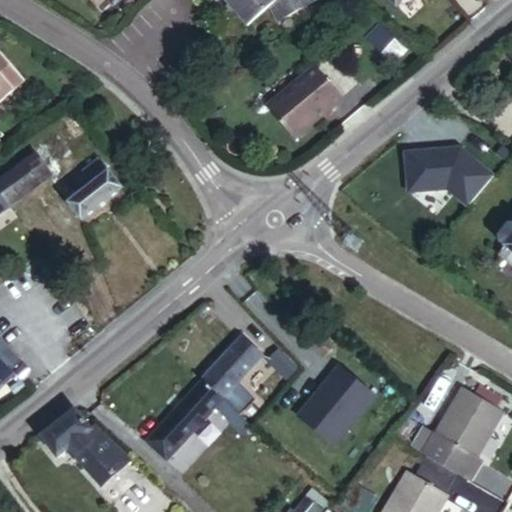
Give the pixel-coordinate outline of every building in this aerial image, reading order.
[(225,0),(250,27),(272,7),(278,21),(313,5),(310,0),(225,0)] [(403,0),(386,0),(395,8),(403,0)] [(0,96),(16,83),(0,64),(0,96)] [(351,93),(325,66),(279,109),(305,137),(351,93)] [(29,153),(31,157),(38,165),(48,158),(39,145),(29,153)] [(457,150),(403,155),(406,194),(444,191),(466,209),(491,178),(457,150)] [(38,165),(31,157),(0,179),(0,215),(49,180),(38,165)] [(65,205),(79,223),(125,188),(102,160),(81,175),(88,185),(65,205)] [(511,219),(502,231),(502,240),(508,246),(501,253),(511,261),(511,219)] [(241,341),(201,382),(219,399),(220,398),(237,414),(250,400),(233,384),(259,357),(241,341)] [(0,342),(0,357),(4,361),(11,353),(0,342)] [(295,368),(277,350),(266,360),(284,379),(295,368)] [(15,357),(8,364),(18,374),(26,367),(15,357)] [(375,394),(339,364),(298,413),(334,443),(375,394)] [(219,399),(201,382),(145,442),(163,459),(211,408),(227,424),(237,415),(219,399)] [(481,392),(476,400),(498,413),(503,404),(481,392)] [(478,467),(507,419),(498,413),(476,400),(465,394),(439,439),(427,432),(415,452),(438,465),(436,468),(458,481),(472,489),(483,470),(478,467)] [(75,408),(41,435),(59,454),(69,445),(103,481),(131,456),(97,422),(90,427),(75,408)] [(419,427),(410,422),(400,439),(409,444),(419,427)] [(446,502),(458,481),(436,468),(423,490),(412,484),(395,511),(449,511),(453,506),(446,502)] [(308,490),(290,511),(320,511),(326,506),(308,490)]
